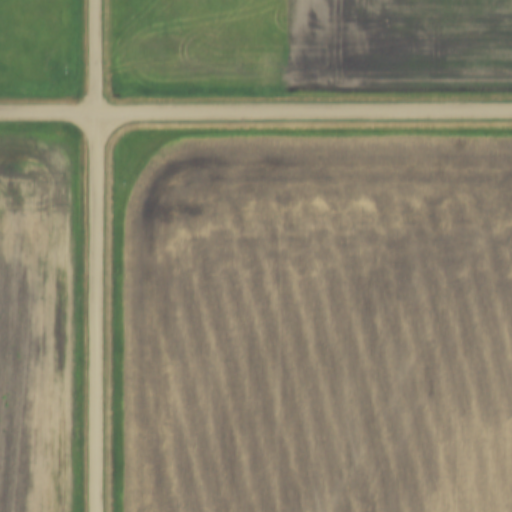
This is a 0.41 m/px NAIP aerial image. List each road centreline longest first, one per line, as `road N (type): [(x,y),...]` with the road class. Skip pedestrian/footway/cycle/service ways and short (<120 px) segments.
road 1 (residential): [(511,108),(0,110)]
road 2 (residential): [(100,511),(99,0)]
